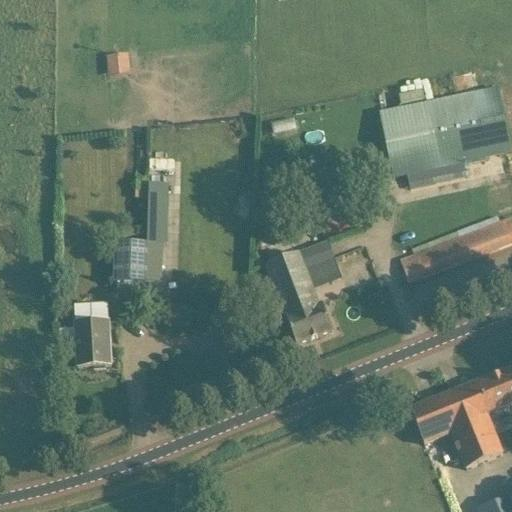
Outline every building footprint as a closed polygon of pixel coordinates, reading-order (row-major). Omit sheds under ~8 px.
[(109,79),(131,76),(129,56),(107,59),(109,79)] [(498,90),(378,115),(392,181),(511,156),(498,90)] [(136,202),(150,202),(150,187),(136,187),(136,202)] [(511,221),(511,220),(400,262),(409,286),(511,246),(511,221)] [(137,228),(121,229),(121,238),(138,238),(137,228)] [(164,247),(148,246),(116,245),(114,284),(147,286),(147,282),(162,283),(163,272),(164,247)] [(265,270),(290,328),(297,347),(333,333),(326,315),(322,307),(316,310),(303,279),(334,265),(326,245),(265,270)] [(76,327),(78,371),(112,369),(109,325),(76,327)] [(511,408),(511,371),(479,385),(479,384),(410,412),(425,448),(454,436),(468,472),(502,459),(486,419),(511,408)] [(511,511),(511,498),(478,511),(511,511)]
